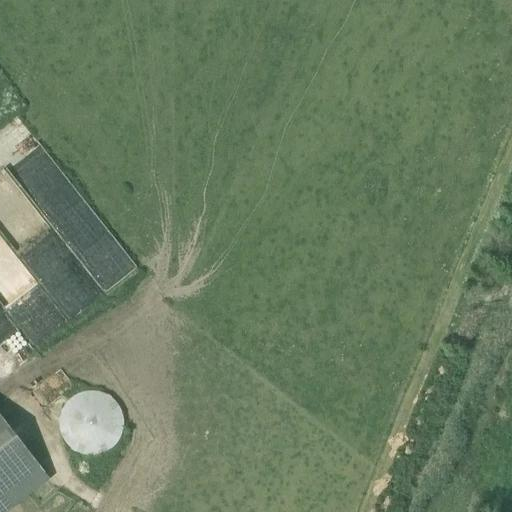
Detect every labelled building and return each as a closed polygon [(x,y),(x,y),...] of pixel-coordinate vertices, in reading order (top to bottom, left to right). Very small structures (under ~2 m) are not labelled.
[(106,261),(113,275),(128,267),(121,254),(106,261)] [(6,310),(0,314),(0,352),(13,368),(37,349),(6,310)] [(44,339),(50,328),(36,319),(30,330),(44,339)] [(58,426),(58,431),(59,435),(64,443),(67,447),(72,451),(78,454),(85,456),(90,457),(96,456),(103,454),(107,452),(112,449),(115,446),(118,442),(121,435),(122,429),(123,423),(122,417),(119,410),(117,406),(113,402),(107,397),(103,395),(96,393),(92,393),(87,393),(82,394),(73,397),(66,403),(63,408),(61,412),(59,417),(58,426)] [(0,511),(6,511),(49,480),(0,417),(0,511)]
